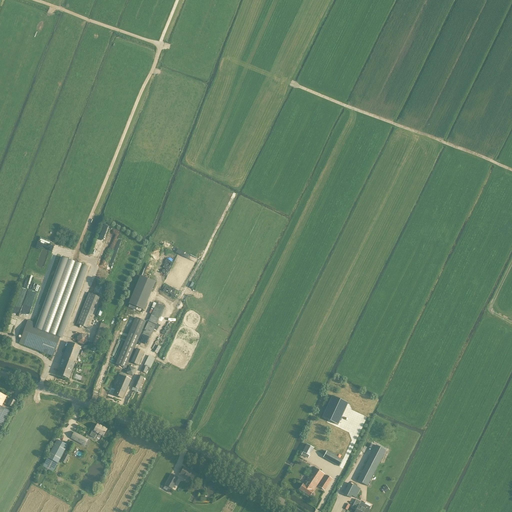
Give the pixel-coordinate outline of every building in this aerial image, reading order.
[(104,242),(108,226),(102,224),(98,238),(101,238),(100,241),(104,242)] [(53,356),(86,267),(61,257),(37,323),(28,320),(19,344),(53,356)] [(105,282),(107,276),(98,273),(96,278),(105,282)] [(129,304),(128,307),(135,310),(136,307),(143,310),(155,282),(140,276),(129,304)] [(25,313),(28,314),(35,293),(21,289),(18,299),(13,313),(18,315),(19,311),(25,313)] [(87,328),(100,297),(89,293),(77,324),(87,328)] [(157,304),(142,334),(150,338),(164,307),(157,304)] [(126,368),(145,323),(135,318),(116,364),(126,368)] [(94,337),(101,339),(101,340),(106,342),(111,327),(99,323),(94,337)] [(120,331),(117,339),(122,341),(125,332),(120,331)] [(83,345),(88,341),(87,335),(81,333),(76,337),(77,343),(83,345)] [(75,363),(81,347),(69,343),(63,358),(75,363)] [(138,365),(144,353),(136,349),(130,362),(138,365)] [(148,355),(144,365),(150,368),(154,358),(148,355)] [(69,379),(75,363),(63,358),(57,374),(69,379)] [(133,375),(135,369),(129,367),(127,373),(133,375)] [(122,399),(127,388),(131,380),(121,375),(120,376),(121,377),(115,391),(112,390),(111,393),(113,394),(122,399)] [(138,375),(133,387),(138,389),(137,392),(141,393),(143,390),(139,388),(144,378),(138,375)] [(332,396),(322,418),(338,425),(348,403),(332,396)] [(13,408),(16,401),(10,399),(7,405),(13,408)] [(1,401),(1,402),(0,401),(0,423),(2,425),(9,411),(1,406),(3,402),(1,401)] [(97,434),(99,435),(103,437),(107,429),(97,424),(96,427),(95,426),(90,436),(94,438),(97,434)] [(84,445),(87,440),(74,433),(71,438),(84,445)] [(57,440),(43,467),(53,472),(67,446),(67,445),(57,440)] [(306,445),(303,452),(310,455),(314,449),(306,445)] [(339,466),(342,460),(327,451),(323,457),(339,466)] [(65,454),(61,462),(65,464),(69,456),(65,454)] [(367,486),(379,464),(369,459),(357,481),(367,486)] [(184,467),(180,475),(191,481),(196,473),(192,471),(191,472),(184,467)] [(315,468),(305,481),(303,484),(299,489),(302,491),(302,492),(304,493),(310,496),(324,475),(324,474),(315,468)] [(172,489),(178,478),(171,474),(165,485),(172,489)] [(324,490),(332,479),(326,475),(319,487),(324,490)] [(349,483),(343,494),(350,498),(356,487),(349,483)] [(368,510),(370,507),(356,500),(352,506),(357,508),(354,511),(367,511),(369,510),(368,510)]
